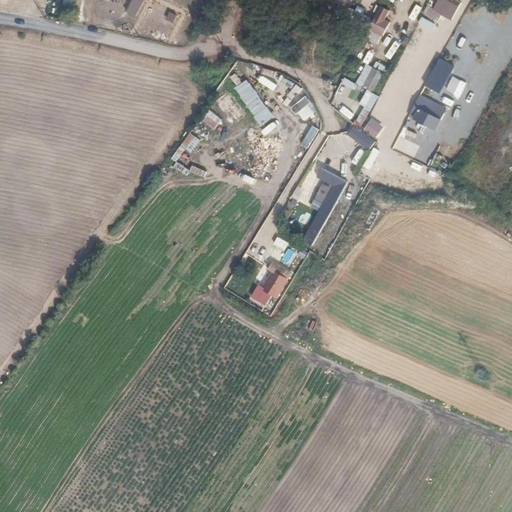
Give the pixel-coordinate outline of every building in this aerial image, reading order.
[(130,0),(126,12),(137,16),(143,0),(130,0)] [(460,3),(454,0),(438,0),(439,0),(456,9),(460,3)] [(415,20),(421,6),(415,3),(409,17),(415,20)] [(431,5),(427,3),(422,13),(435,19),(439,12),(429,7),(431,5)] [(378,45),(395,14),(382,7),(365,38),(378,45)] [(433,32),(437,25),(424,17),(420,24),(433,32)] [(417,33),(409,49),(422,56),(430,40),(417,33)] [(445,61),(439,58),(430,74),(432,75),(429,82),(440,88),(449,71),(442,67),(445,61)] [(378,62),(374,67),(383,73),(387,68),(378,62)] [(379,95),(374,93),(384,73),(366,64),(356,84),(368,89),(361,103),(365,105),(356,122),(363,126),(379,95)] [(292,88),(295,83),(281,75),(278,80),(292,88)] [(470,92),(483,99),(490,84),(477,77),(470,92)] [(262,126),(275,117),(249,78),(235,87),(262,126)] [(345,101),(357,89),(347,79),(335,92),(345,101)] [(295,99),(301,87),(295,84),(289,96),(295,99)] [(227,92),(206,115),(216,124),(225,114),(237,126),(250,113),(227,92)] [(421,107),(425,98),(419,94),(409,114),(435,129),(440,119),(421,107)] [(292,108),(306,121),(318,109),(304,95),(292,108)] [(469,135),(475,119),(460,114),(455,130),(469,135)] [(364,129),(377,137),(384,126),(371,117),(364,129)] [(303,124),(295,139),(302,142),(310,128),(303,124)] [(310,148),(319,128),(312,124),(302,144),(310,148)] [(353,127),(347,136),(371,149),(376,139),(353,127)] [(446,136),(443,142),(459,150),(461,144),(446,136)] [(370,169),(380,150),(374,147),(364,166),(370,169)] [(338,179),(322,169),(317,177),(333,187),(338,179)] [(301,227),(290,220),(288,223),(299,231),(301,227)] [(277,236),(274,244),(286,249),(290,241),(277,236)] [(288,244),(285,258),(293,260),(296,246),(288,244)] [(273,260),(268,269),(272,271),(264,285),(259,282),(251,297),(266,306),(272,295),(278,298),(293,272),(273,260)] [(339,286),(351,278),(348,272),(335,280),(339,286)]
